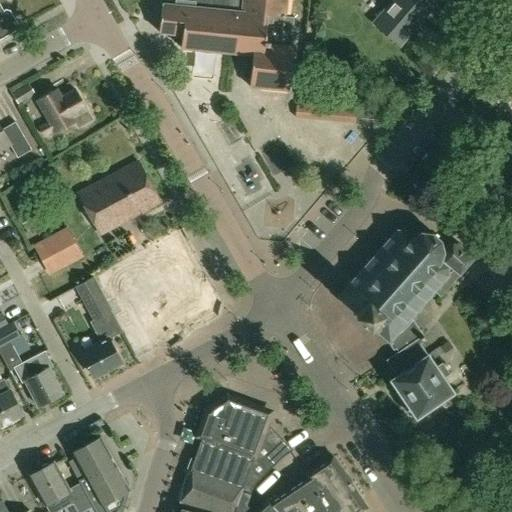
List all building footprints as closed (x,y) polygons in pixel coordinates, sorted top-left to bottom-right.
[(0,0),(0,38),(15,30),(18,25),(10,10),(4,8),(2,10),(0,6),(0,2),(4,0),(0,0)] [(161,0),(158,32),(181,35),(180,47),(252,56),(249,86),(287,91),(292,47),(280,46),(284,0),(161,0)] [(394,0),(374,24),(398,45),(430,9),(421,1),(421,0),(394,0)] [(11,94),(18,106),(35,95),(28,84),(11,94)] [(77,128),(91,120),(74,91),(56,102),(50,92),(36,101),(48,122),(39,128),(44,136),(53,131),(54,133),(74,122),(77,128)] [(364,105),(303,108),(303,126),(365,123),(364,105)] [(17,158),(30,150),(14,122),(0,130),(0,149),(9,144),(17,158)] [(79,193),(100,233),(159,202),(136,162),(79,193)] [(348,307),(386,340),(384,342),(387,344),(388,341),(410,318),(433,291),(440,297),(472,258),(451,240),(442,250),(440,240),(430,232),(421,231),(412,236),(405,230),(405,228),(403,228),(403,230),(398,230),(397,228),(395,229),(395,231),(387,240),(384,238),(383,239),(386,242),(379,250),(377,248),(375,251),(376,252),(370,260),(367,257),(365,259),(368,261),(360,270),(358,269),(357,270),(359,272),(351,281),(349,278),(347,280),(349,282),(339,294),(337,292),(335,294),(337,296),(335,298),(337,301),(340,297),(349,306),(348,307)] [(35,247),(49,273),(81,256),(66,229),(35,247)] [(221,312),(204,282),(206,281),(194,260),(193,260),(178,233),(140,253),(166,302),(158,306),(154,297),(125,312),(146,350),(194,325),(194,326),(221,312)] [(93,277),(106,300),(133,285),(122,262),(93,277)] [(122,331),(110,310),(111,310),(106,300),(93,277),(74,286),(92,320),(89,322),(100,341),(80,352),(93,376),(120,362),(108,339),(122,331)] [(426,340),(420,331),(413,321),(412,322),(410,318),(388,341),(394,346),(397,351),(385,360),(396,375),(390,379),(404,400),(402,405),(407,413),(413,413),(416,417),(452,392),(443,378),(449,373),(441,362),(435,367),(419,344),(426,340)] [(43,352),(22,363),(10,341),(19,337),(12,323),(8,325),(7,323),(0,327),(0,354),(9,371),(13,369),(21,382),(25,380),(38,406),(62,393),(48,368),(50,367),(43,352)] [(511,382),(494,355),(477,367),(495,395),(511,383),(511,382)] [(0,425),(22,414),(3,379),(0,380),(0,425)] [(186,469),(190,470),(179,501),(185,503),(184,506),(208,511),(252,511),(245,504),(249,494),(256,482),(282,457),(290,452),(264,424),(268,412),(227,397),(206,412),(198,435),(205,437),(196,460),(190,458),(186,469)] [(100,437),(71,453),(77,464),(70,467),(94,511),(120,511),(127,490),(128,489),(100,437)] [(362,511),(362,510),(366,508),(332,457),(303,476),(307,482),(302,485),(300,482),(286,491),(288,494),(272,505),(267,500),(254,511),(362,511)] [(48,511),(55,511),(74,502),(52,463),(28,476),(48,511)] [(270,489),(282,481),(275,470),(263,478),(270,489)]
